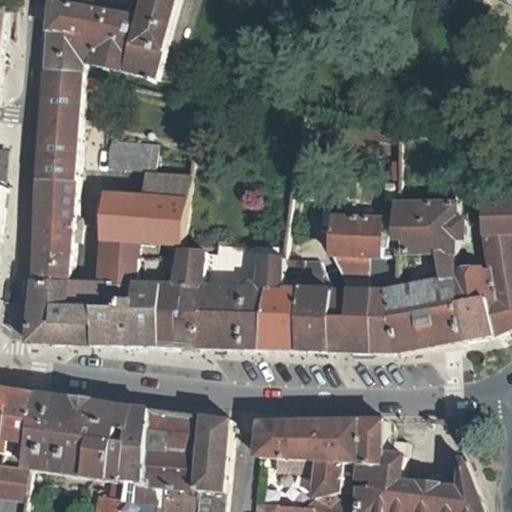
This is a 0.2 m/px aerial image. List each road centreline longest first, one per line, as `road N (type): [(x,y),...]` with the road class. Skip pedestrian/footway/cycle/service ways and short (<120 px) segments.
road 1 (residential): [(511,396),(247,399),(7,369)]
road 2 (residential): [(7,369),(38,0)]
